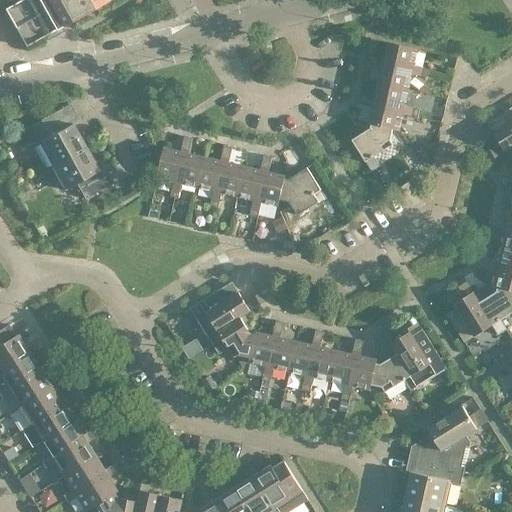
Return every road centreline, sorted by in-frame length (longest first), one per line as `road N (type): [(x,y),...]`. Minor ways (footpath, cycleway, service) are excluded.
road 1 (residential): [(136,330),(227,266),(258,262),(331,279),(444,210),(467,122),(511,90)]
road 2 (residential): [(369,511),(371,485),(351,463),(197,424),(136,330)]
road 3 (tertiary): [(0,87),(219,33)]
road 4 (residential): [(219,33),(257,102),(279,103),(306,87),(314,69),(286,16)]
road 5 (residential): [(136,330),(105,287),(82,275),(59,276),(35,290)]
